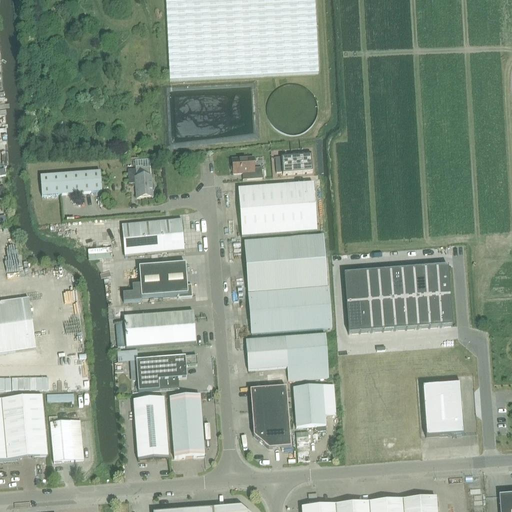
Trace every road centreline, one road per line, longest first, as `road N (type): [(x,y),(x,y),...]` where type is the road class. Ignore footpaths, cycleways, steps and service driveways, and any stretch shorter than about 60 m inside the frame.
road 1 (unclassified): [(235,479),(211,178)]
road 2 (unknown): [(480,338),(464,267),(421,254),(367,260),(350,270),(347,333),(391,341)]
road 3 (unclassified): [(274,476),(511,462)]
road 4 (unclassified): [(0,499),(235,479)]
road 5 (unknown): [(212,201),(90,217)]
